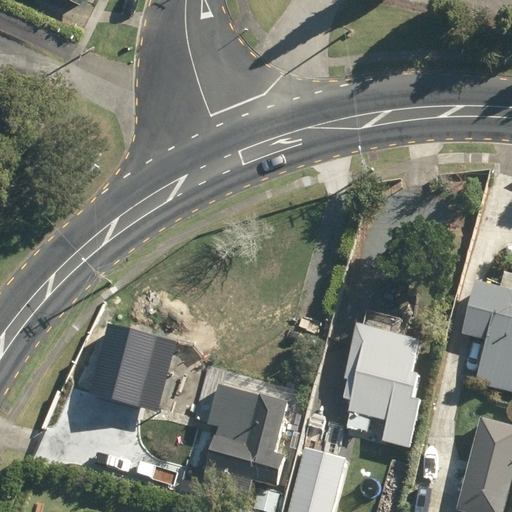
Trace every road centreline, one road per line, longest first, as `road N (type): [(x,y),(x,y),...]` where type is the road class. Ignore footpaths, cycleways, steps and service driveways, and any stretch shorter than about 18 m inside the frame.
road 1 (secondary): [(0,352),(111,228),(226,166)]
road 2 (secondary): [(226,166),(379,117),(511,113)]
road 3 (residential): [(186,0),(188,44),(226,166)]
